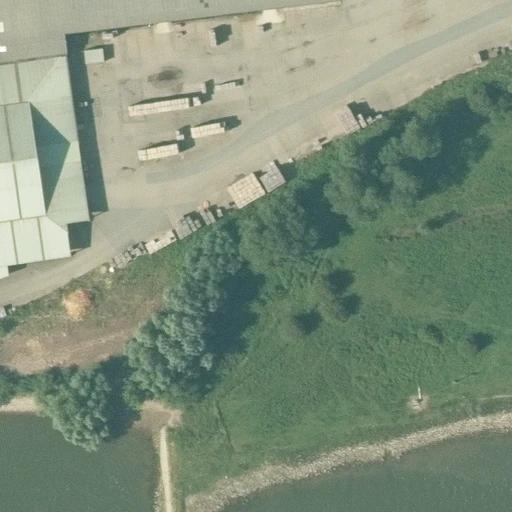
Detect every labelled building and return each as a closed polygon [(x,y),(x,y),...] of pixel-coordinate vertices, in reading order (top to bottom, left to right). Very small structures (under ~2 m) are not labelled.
[(63,35),(338,2),(337,0),(0,0),(0,279),(7,277),(6,267),(69,258),(65,225),(88,221),(64,56),(66,55),(63,35)] [(103,63),(102,49),(84,50),(85,64),(103,63)] [(206,96),(241,89),(243,98),(292,89),(290,79),(257,85),(255,75),(204,84),(206,96)] [(399,83),(368,97),(379,119),(409,104),(399,83)] [(210,146),(257,134),(254,123),(208,134),(206,125),(159,136),(162,146),(207,136),(210,146)] [(266,189),(300,177),(291,153),(258,164),(266,189)] [(231,189),(185,211),(195,232),(241,210),(231,189)] [(140,256),(181,241),(176,227),(135,241),(140,256)]
